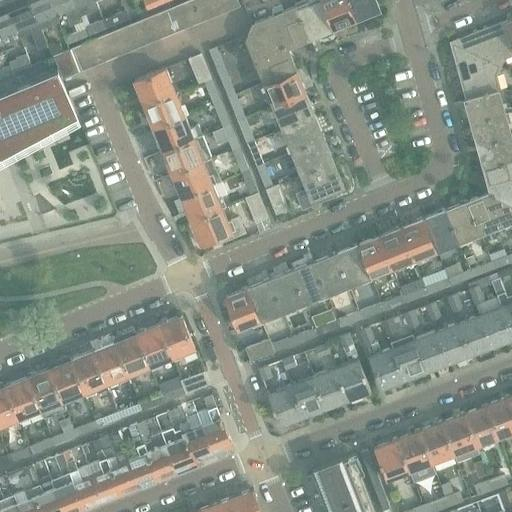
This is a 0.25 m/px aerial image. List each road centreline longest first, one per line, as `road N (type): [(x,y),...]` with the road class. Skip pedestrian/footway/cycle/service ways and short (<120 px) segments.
road 1 (residential): [(156,224),(95,78),(221,27)]
road 2 (residential): [(262,455),(511,366)]
road 3 (residential): [(381,198),(331,71),(412,34)]
road 4 (residential): [(183,276),(381,198)]
road 5 (residential): [(381,198),(433,178),(441,161),(412,34)]
road 6 (residential): [(0,351),(183,276)]
road 7 (residential): [(262,455),(183,276)]
road 8 (residential): [(112,511),(262,455)]
road 9 (residential): [(0,257),(156,224)]
